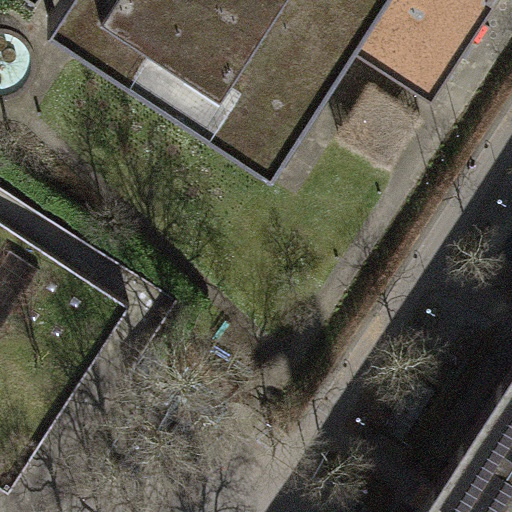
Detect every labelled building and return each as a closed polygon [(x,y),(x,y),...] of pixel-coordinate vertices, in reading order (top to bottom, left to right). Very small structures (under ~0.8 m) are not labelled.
[(0,0),(0,450),(3,452),(80,334),(102,348),(132,303),(19,230),(35,206),(0,183),(0,0)] [(58,0),(48,16),(274,162),(350,46),(433,99),(497,0),(58,0)] [(364,219),(387,167),(298,129),(275,181),(364,219)] [(0,450),(0,484),(9,490),(102,348),(80,334),(3,452),(0,450)] [(511,364),(480,414),(511,434),(511,364)] [(511,511),(511,434),(480,414),(416,511),(511,511)]
